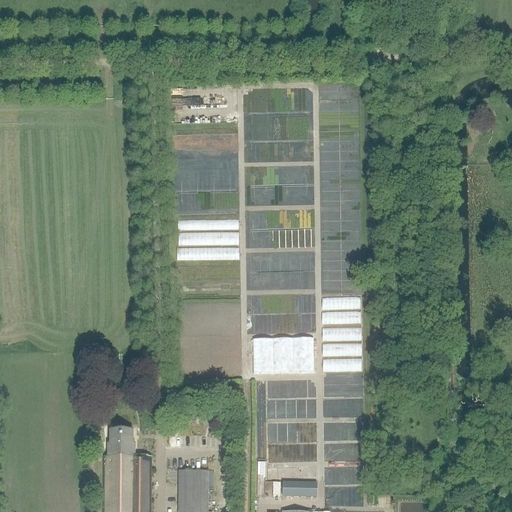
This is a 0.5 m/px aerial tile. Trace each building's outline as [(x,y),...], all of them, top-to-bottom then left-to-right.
[(241,228),(241,218),(180,220),(181,230),(241,228)] [(325,325),(324,325),(325,340),(364,340),(363,296),(324,297),(324,310),(325,325)] [(313,373),(312,339),(253,340),(253,374),(313,373)] [(325,355),(364,355),(364,342),(325,342),(325,355)] [(324,359),(325,371),(364,370),(363,357),(324,359)] [(150,511),(151,457),(135,457),(135,448),(134,444),(132,444),(132,432),(109,431),(109,444),(107,444),(107,448),(107,458),(104,458),(104,511),(150,511)] [(177,511),(207,511),(208,472),(178,471),(177,511)] [(317,498),(318,483),(282,482),(282,497),(317,498)]
